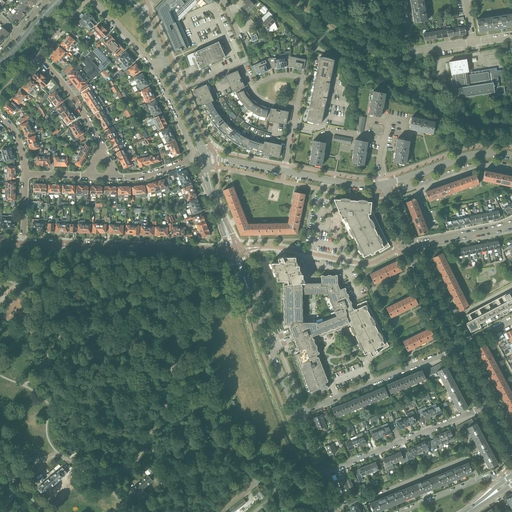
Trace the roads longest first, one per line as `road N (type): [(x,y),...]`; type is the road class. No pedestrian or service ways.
road 1 (tertiary): [(231,251),(21,244)]
road 2 (residential): [(483,403),(320,474)]
road 3 (residential): [(153,67),(193,154),(159,171),(116,177)]
road 4 (residential): [(295,412),(455,347)]
road 5 (residential): [(37,54),(89,2),(153,67)]
road 6 (tertiary): [(295,412),(249,292)]
